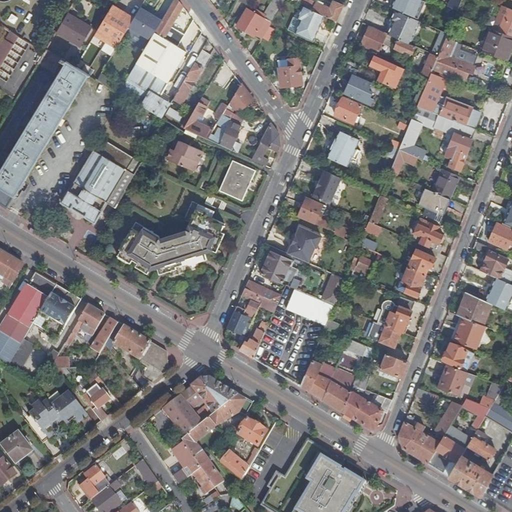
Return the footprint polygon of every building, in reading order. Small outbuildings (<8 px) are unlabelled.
[(175,0),(163,20),(155,32),(179,47),(180,45),(185,36),(172,28),(184,7),(179,0),(175,0)] [(238,26),(262,40),(264,37),(269,27),(285,0),(273,0),(263,18),(248,9),(238,26)] [(310,0),(302,0),(300,5),(304,7),(310,10),(314,11),(325,17),(337,22),(344,6),(334,2),(331,9),(325,7),(326,5),(318,1),(317,3),(310,0)] [(419,0),(394,0),(392,6),(413,15),(419,0)] [(462,0),(452,0),(449,6),(458,10),(462,0)] [(511,8),(503,5),(495,26),(492,25),(491,28),(496,30),(511,36),(511,8)] [(110,12),(96,34),(118,47),(130,27),(135,19),(113,6),(110,12)] [(325,17),(314,11),(310,10),(304,7),(299,19),(302,21),(297,34),(314,41),(325,17)] [(135,19),(130,27),(151,40),(155,32),(163,20),(142,8),(135,19)] [(412,45),(422,22),(397,10),(392,21),(395,22),(390,34),(400,39),(412,45)] [(67,16),(57,32),(82,46),(93,27),(80,20),(78,23),(67,16)] [(381,50),(388,34),(371,26),(363,45),(383,54),(384,51),(381,50)] [(269,40),(275,30),(269,27),(264,37),(269,40)] [(448,38),(449,34),(438,29),(436,34),(439,36),(436,45),(418,37),(415,46),(440,56),(448,38)] [(506,60),(511,43),(511,36),(496,30),(487,53),(506,60)] [(0,68),(19,37),(11,32),(6,42),(3,41),(0,46),(0,68)] [(151,40),(147,46),(137,63),(169,82),(180,65),(188,50),(180,45),(179,47),(155,32),(151,40)] [(452,56),(458,42),(448,38),(440,56),(438,61),(470,74),(473,75),(477,67),(452,56)] [(432,73),(433,73),(434,70),(438,61),(440,56),(415,46),(412,45),(400,39),(397,48),(406,53),(407,50),(414,53),(415,52),(430,59),(424,74),(431,77),(432,73)] [(66,64),(68,61),(47,49),(45,54),(39,63),(54,72),(62,61),(66,64)] [(209,57),(202,52),(196,62),(204,66),(209,57)] [(406,69),(377,56),(373,66),(384,71),(380,80),(398,87),(406,69)] [(301,59),(290,60),(291,68),(280,69),(282,87),(304,85),(301,59)] [(291,68),(290,60),(279,61),(280,69),(291,68)] [(361,67),(348,60),(344,69),(358,75),(361,67)] [(68,61),(66,64),(54,84),(50,91),(32,120),(28,126),(10,156),(6,163),(0,173),(0,186),(15,195),(16,196),(90,74),(77,66),(68,61)] [(467,82),(470,74),(438,61),(434,70),(467,82)] [(137,63),(120,92),(163,118),(166,113),(169,108),(170,105),(159,98),(169,82),(137,63)] [(195,64),(174,99),(182,104),(204,68),(195,64)] [(447,79),(432,73),(431,77),(430,80),(428,84),(425,90),(420,102),(419,106),(434,113),(441,95),(447,79)] [(365,101),(373,84),(355,75),(347,93),(365,101)] [(255,100),(242,84),(231,102),(235,106),(233,108),(235,110),(237,109),(239,112),(255,100)] [(511,96),(511,89),(497,84),(495,90),(504,93),(504,94),(511,97),(511,96)] [(420,102),(425,90),(422,88),(417,101),(420,102)] [(473,107),(441,95),(434,113),(467,125),(473,110),(473,107)] [(359,115),(363,105),(345,97),(337,115),(355,124),(357,120),(360,121),(362,117),(359,115)] [(189,120),(184,128),(208,139),(214,129),(201,123),(205,117),(203,116),(208,107),(204,104),(205,102),(201,100),(189,120)] [(462,171),(478,129),(476,129),(467,125),(434,113),(419,106),(411,126),(409,131),(403,144),(401,149),(419,157),(424,159),(428,151),(422,148),(422,149),(415,145),(424,123),(435,128),(436,126),(456,134),(448,156),(453,159),(451,166),(462,171)] [(169,108),(166,113),(179,121),(182,116),(169,108)] [(216,118),(220,120),(226,110),(222,108),(216,118)] [(208,139),(232,149),(245,119),(227,109),(226,110),(220,120),(214,129),(208,139)] [(482,113),(473,110),(467,125),(476,129),(482,113)] [(409,131),(411,126),(401,122),(399,127),(409,131)] [(277,149),(279,150),(281,147),(281,135),(272,124),(257,150),(265,154),(268,147),(276,151),(277,149)] [(357,149),(361,140),(341,131),(337,139),(336,139),(332,148),(333,149),(329,157),(349,167),(353,158),(358,160),(362,151),(357,149)] [(142,161),(102,136),(74,182),(75,185),(71,190),(69,190),(62,202),(73,209),(72,212),(82,218),(83,218),(84,216),(96,223),(103,211),(104,211),(109,203),(114,207),(142,161)] [(176,150),(180,141),(177,139),(172,149),(176,150)] [(401,149),(403,144),(394,140),(392,145),(394,146),(401,149)] [(204,151),(180,141),(176,150),(172,149),(168,159),(195,171),(204,151)] [(397,158),(401,149),(394,146),(391,155),(397,158)] [(419,157),(401,149),(397,158),(392,170),(399,173),(405,160),(416,165),(419,157)] [(256,169),(233,159),(220,189),(243,200),(248,188),(246,187),(249,180),(251,181),(256,169)] [(451,199),(461,176),(444,168),(434,191),(451,199)] [(343,178),(326,170),(314,197),(331,205),(343,178)] [(0,186),(0,203),(2,205),(7,208),(15,195),(0,186)] [(434,191),(427,188),(419,204),(428,208),(425,214),(441,221),(451,199),(434,191)] [(389,198),(382,195),(377,207),(384,210),(389,198)] [(316,224),(316,225),(336,232),(336,234),(345,238),(348,231),(339,227),(339,225),(312,215),(316,204),(319,205),(320,203),(308,198),(299,217),(316,224)] [(199,203),(198,207),(209,212),(208,214),(212,217),(215,210),(199,203)] [(209,212),(198,207),(187,230),(160,238),(160,236),(144,227),(140,234),(132,230),(120,251),(122,252),(135,259),(134,261),(140,264),(146,267),(147,265),(151,266),(152,270),(160,268),(166,266),(167,270),(178,266),(191,262),(201,259),(199,254),(206,252),(213,249),(212,246),(213,241),(216,242),(221,232),(225,223),(212,217),(208,214),(209,212)] [(384,210),(377,207),(370,222),(378,225),(384,210)] [(430,248),(442,254),(445,246),(440,244),(441,242),(444,241),(446,237),(444,235),(444,233),(439,230),(440,227),(422,219),(420,222),(418,222),(414,233),(424,237),(422,242),(431,246),(430,248)] [(378,225),(370,222),(367,231),(378,235),(382,227),(378,225)] [(508,249),(511,241),(511,229),(498,223),(490,241),(508,249)] [(289,254),(310,263),(317,248),(318,248),(323,237),(301,227),(298,233),(297,236),(294,237),(292,242),(293,246),(289,254)] [(225,233),(221,232),(216,242),(213,241),(212,246),(213,249),(217,251),(225,233)] [(486,253),(489,246),(477,241),(474,248),(486,253)] [(410,266),(427,274),(430,266),(433,267),(437,258),(417,249),(410,266)] [(11,258),(0,251),(0,274),(5,278),(2,283),(11,288),(24,266),(11,258)] [(263,274),(283,283),(285,279),(290,282),(293,280),(295,276),(296,276),(299,275),(300,272),(299,270),(293,267),(295,262),(273,251),(263,274)] [(497,278),(510,284),(511,279),(511,271),(505,269),(509,260),(491,251),(487,261),(489,262),(484,272),(497,278)] [(135,259),(122,252),(119,257),(132,265),(134,261),(135,259)] [(208,259),(206,252),(199,254),(201,259),(191,262),(191,264),(208,259)] [(359,255),(358,258),(361,259),(358,266),(363,267),(368,270),(372,260),(359,255)] [(356,257),(351,268),(361,272),(363,267),(358,266),(361,259),(358,258),(356,257)] [(146,267),(140,264),(138,268),(150,274),(152,270),(151,266),(147,265),(146,267)] [(166,266),(160,268),(162,274),(179,268),(178,266),(167,270),(166,266)] [(421,287),(427,274),(410,266),(404,281),(405,282),(402,289),(407,292),(408,291),(418,296),(422,287),(421,287)] [(44,277),(36,273),(5,325),(0,333),(0,361),(8,367),(25,340),(34,324),(57,286),(44,277)] [(323,300),(336,305),(346,279),(335,274),(323,300)] [(486,301),(493,304),(508,310),(511,300),(511,284),(510,284),(497,278),(493,287),(490,293),(486,301)] [(280,303),(283,295),(250,280),(247,288),(265,297),(280,303)] [(76,297),(57,286),(34,324),(59,339),(81,300),(76,297)] [(258,313),(262,303),(265,297),(247,288),(243,296),(253,300),(249,309),(258,313)] [(330,320),(336,305),(323,300),(297,289),(288,312),(301,317),(327,327),(330,320)] [(459,315),(464,317),(485,325),(493,304),(486,301),(468,293),(459,315)] [(262,303),(277,309),(280,303),(265,297),(262,303)] [(402,333),(406,334),(409,326),(406,325),(409,319),(416,303),(401,297),(397,305),(396,304),(395,302),(393,301),(391,301),(388,301),(386,302),(385,303),(384,305),(383,307),(384,310),(378,322),(387,326),(402,333)] [(102,313),(89,305),(66,344),(70,347),(84,324),(92,329),(89,334),(93,337),(106,315),(102,313)] [(236,311),(229,328),(243,335),(251,318),(245,315),(246,311),(238,307),(236,311)] [(464,317),(454,341),(477,350),(487,326),(485,325),(464,317)] [(116,321),(111,318),(98,340),(106,344),(119,323),(116,321)] [(326,328),(340,334),(343,325),(330,320),(327,327),(326,328)] [(135,332),(119,323),(106,344),(118,359),(120,357),(112,348),(115,343),(149,365),(164,374),(169,370),(168,352),(161,349),(135,332)] [(396,348),(402,333),(387,326),(381,342),(396,348)] [(246,353),(255,358),(267,332),(259,328),(254,340),(252,339),(249,343),(247,342),(242,350),(246,353)] [(346,348),(365,356),(369,346),(350,338),(346,348)] [(25,340),(8,367),(20,374),(36,347),(25,340)] [(106,344),(98,340),(92,349),(101,353),(106,344)] [(461,368),(469,350),(452,343),(448,351),(447,351),(444,359),(444,360),(444,361),(461,368)] [(371,358),(375,348),(369,346),(365,356),(371,358)] [(39,369),(44,375),(50,370),(58,358),(61,353),(55,349),(47,362),(39,369)] [(383,369),(402,377),(408,362),(389,354),(383,369)] [(58,358),(50,370),(62,369),(77,368),(77,357),(58,358)] [(315,394),(324,399),(335,374),(329,372),(327,378),(320,375),(324,365),(313,360),(302,386),(315,394)] [(461,397),(466,384),(462,383),(466,372),(448,365),(443,376),(446,377),(442,389),(461,397)] [(62,369),(50,370),(57,379),(65,373),(62,369)] [(335,406),(345,412),(352,393),(342,387),(344,382),(343,382),(346,373),(337,369),(335,374),(324,399),(335,406)] [(355,386),(363,389),(367,390),(372,376),(360,372),(355,386)] [(202,379),(164,409),(179,429),(182,426),(188,435),(201,424),(238,395),(225,387),(210,378),(202,379)] [(495,402),(503,407),(511,391),(511,382),(508,381),(505,387),(495,402)] [(468,400),(491,409),(495,402),(505,387),(498,384),(491,401),(470,393),(468,400)] [(87,402),(94,410),(97,408),(98,410),(112,399),(104,389),(103,390),(99,385),(89,393),(93,398),(87,402)] [(388,414),(393,401),(380,395),(375,405),(359,395),(363,389),(355,386),(352,393),(345,412),(360,421),(372,429),(378,427),(384,411),(388,414)] [(419,389),(417,396),(441,405),(444,398),(419,389)] [(80,411),(82,407),(69,391),(62,397),(51,405),(61,417),(65,422),(67,424),(77,417),(75,415),(80,411)] [(58,392),(48,400),(51,405),(62,397),(58,392)] [(188,435),(182,440),(184,443),(202,468),(215,488),(224,481),(202,450),(195,443),(216,427),(240,412),(246,416),(253,404),(247,400),(238,395),(201,424),(188,435)] [(48,400),(47,400),(43,404),(40,401),(33,406),(35,409),(30,414),(47,436),(57,428),(53,423),(61,417),(51,405),(48,400)] [(486,417),(487,416),(491,409),(468,400),(467,400),(464,405),(486,417)] [(437,431),(445,436),(464,406),(454,402),(437,431)] [(487,416),(511,431),(511,411),(503,407),(495,402),(491,409),(487,416)] [(67,424),(71,430),(89,416),(82,407),(80,411),(75,415),(77,417),(67,424)] [(53,423),(57,428),(65,422),(61,417),(53,423)] [(414,454),(430,463),(441,444),(435,440),(436,438),(432,436),(431,438),(422,434),(425,429),(418,425),(416,430),(413,429),(415,423),(415,421),(408,418),(401,437),(405,448),(414,454)] [(268,431),(247,419),(245,424),(242,422),(238,427),(241,429),(238,434),(258,446),(268,431)] [(57,428),(47,436),(50,439),(60,432),(57,428)] [(467,485),(483,495),(495,475),(472,461),(477,452),(484,456),(481,460),(488,464),(497,449),(487,443),(488,441),(485,439),(487,435),(479,430),(467,449),(451,476),(467,485)] [(1,445),(16,464),(34,450),(19,431),(1,445)] [(439,469),(451,476),(467,449),(445,436),(441,444),(430,463),(439,469)] [(327,451),(309,440),(286,478),(278,473),(270,487),(273,489),(263,506),(273,511),(345,511),(358,490),(360,491),(364,484),(340,470),(345,462),(327,451)] [(186,461),(194,474),(202,468),(184,443),(173,451),(179,458),(183,463),(186,461)] [(123,447),(112,453),(116,460),(126,454),(123,447)] [(254,461),(259,452),(255,449),(252,454),(254,455),(252,457),(251,458),(254,461)] [(220,463),(242,481),(250,467),(230,451),(220,463)] [(4,457),(0,460),(0,484),(1,485),(10,479),(7,476),(15,471),(4,457)] [(159,482),(144,460),(136,466),(148,482),(135,492),(138,497),(154,485),(159,482)] [(172,464),(167,467),(180,484),(191,476),(185,468),(181,464),(175,468),(172,464)] [(80,486),(92,501),(92,500),(111,486),(96,466),(86,475),(89,480),(80,486)] [(202,468),(194,474),(202,486),(201,487),(206,494),(215,488),(202,468)] [(111,486),(92,500),(101,511),(110,511),(121,503),(113,493),(121,486),(117,481),(111,486)] [(204,501),(207,505),(221,496),(218,492),(204,501)] [(243,511),(246,509),(233,494),(230,507),(236,509),(238,511),(243,511)] [(139,511),(132,502),(119,511),(139,511)]
